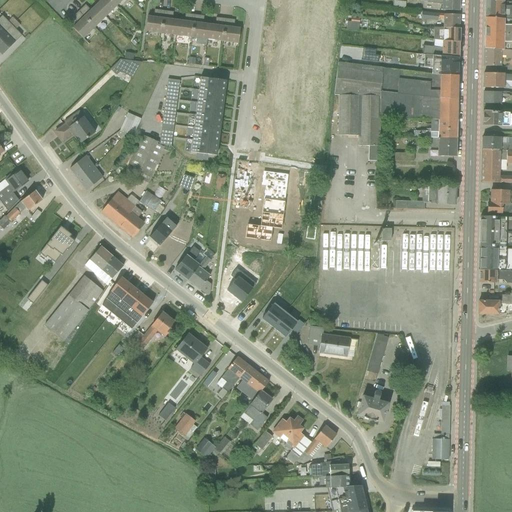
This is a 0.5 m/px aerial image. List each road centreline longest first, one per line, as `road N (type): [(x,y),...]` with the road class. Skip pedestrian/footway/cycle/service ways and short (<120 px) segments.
road 1 (residential): [(393,495),(376,483),(337,418),(102,233),(0,100)]
road 2 (primary): [(464,335),(472,0)]
road 3 (primary): [(460,500),(464,335)]
road 4 (residential): [(256,4),(240,154)]
